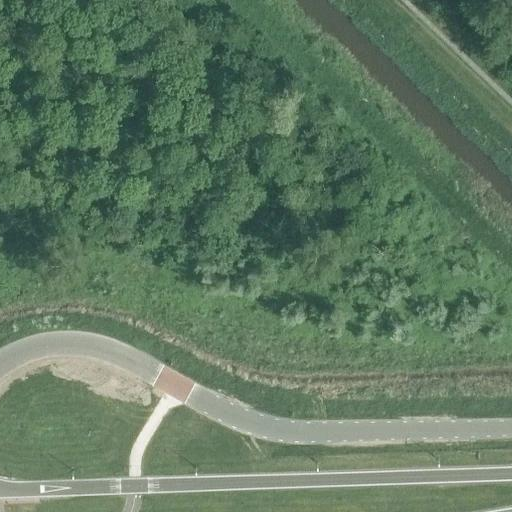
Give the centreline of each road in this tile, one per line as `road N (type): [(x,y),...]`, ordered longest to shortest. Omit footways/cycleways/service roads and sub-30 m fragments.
road 1 (unclassified): [(0,364),(47,345),(101,348),(245,422),(286,432),(511,427)]
road 2 (trunk): [(511,473),(0,489)]
